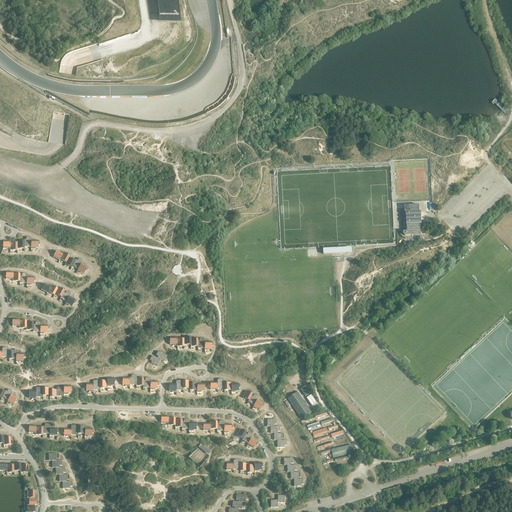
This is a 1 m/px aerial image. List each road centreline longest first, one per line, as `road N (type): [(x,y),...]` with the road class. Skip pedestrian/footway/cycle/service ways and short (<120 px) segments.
road 1 (track): [(62,166),(87,126),(173,129),(220,113),(243,76),(229,0)]
road 2 (unclassified): [(370,490),(511,446)]
road 3 (unclassified): [(378,462),(511,427)]
